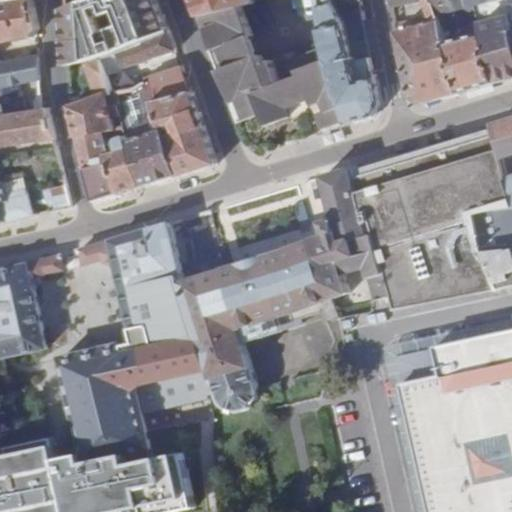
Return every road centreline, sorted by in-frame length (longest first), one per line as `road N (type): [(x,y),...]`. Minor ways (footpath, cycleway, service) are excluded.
road 1 (residential): [(511,304),(378,332),(355,358),(391,511)]
road 2 (residential): [(52,0),(56,74),(88,222)]
road 3 (residential): [(241,178),(177,0)]
road 4 (residential): [(241,178),(404,129)]
road 5 (residential): [(88,222),(241,178)]
road 6 (residential): [(404,129),(378,0)]
